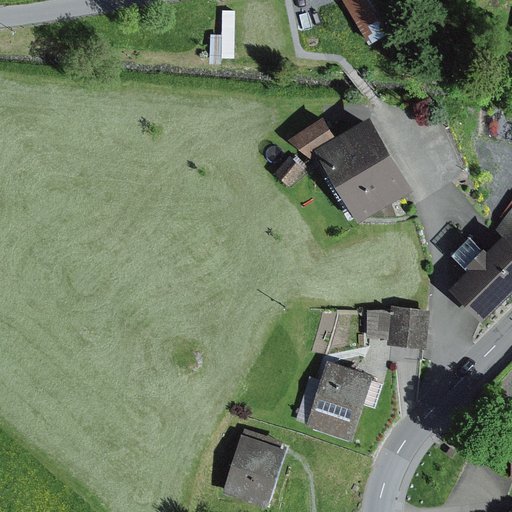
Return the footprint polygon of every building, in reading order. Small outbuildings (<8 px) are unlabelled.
[(389,0),(338,0),(366,49),(405,27),(389,0)] [(312,154),(333,142),(320,121),(286,142),(309,162),(315,159),(312,154)] [(333,142),(312,154),(315,159),(354,227),(409,196),(366,123),(333,142)] [(303,171),(288,158),(273,175),(287,188),(303,171)] [(511,208),(494,230),(500,241),(511,252),(511,208)] [(446,294),(479,327),(511,294),(511,252),(500,241),(446,294)] [(435,307),(395,304),(395,307),(392,336),(392,343),(432,346),(435,307)] [(392,336),(395,307),(369,308),(369,336),(392,336)] [(378,371),(330,356),(324,378),(310,423),(310,424),(358,438),(369,401),(379,404),(387,379),(376,376),(378,371)] [(310,423),(324,378),(311,374),(298,419),(310,423)] [(245,430),(227,489),(274,503),(290,452),(292,444),(245,430)]
